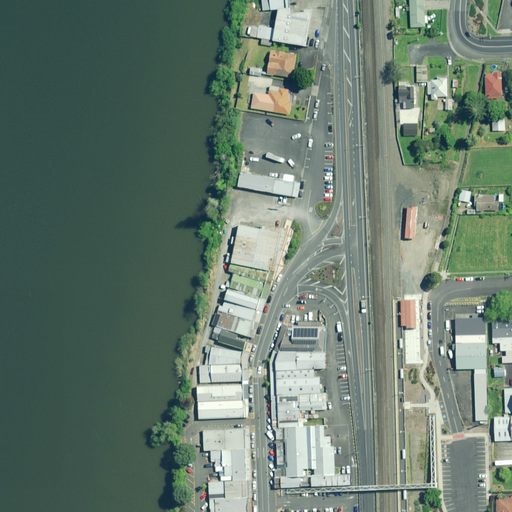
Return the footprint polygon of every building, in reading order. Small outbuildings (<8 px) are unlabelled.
[(263,0),(265,14),(291,11),(290,4),(305,2),(304,0),(263,0)] [(425,23),(427,22),(427,15),(424,15),(423,0),(409,0),(410,27),(425,27),(425,23)] [(312,17),(281,13),(276,48),(307,52),(312,17)] [(297,58),(274,55),(271,76),(295,79),(297,58)] [(261,74),(267,75),(267,71),(262,70),(262,68),(251,66),(250,74),(261,76),(261,74)] [(426,82),(427,66),(417,66),(416,82),(426,82)] [(501,99),(501,73),(494,73),(494,74),(485,74),(485,99),(501,99)] [(439,79),(439,80),(431,80),(431,81),(427,81),(427,94),(431,94),(431,99),(437,99),(437,96),(447,97),(447,79),(439,79)] [(403,102),(403,108),(409,108),(409,111),(414,111),(414,86),(409,86),(409,82),(399,82),(399,102),(403,102)] [(255,96),(253,112),(291,116),(292,105),(289,104),(291,92),(281,91),(280,94),(271,93),(270,98),(255,96)] [(505,131),(505,117),(492,117),(492,130),(505,131)] [(298,185),(247,177),(244,192),(296,201),(298,185)] [(471,192),(460,190),(458,200),(469,202),(471,192)] [(494,195),(475,195),(474,206),(477,206),(477,211),(498,211),(498,202),(494,202),(494,195)] [(283,236),(245,230),(239,270),(276,277),(283,236)] [(268,287),(236,278),(232,292),(264,302),(268,287)] [(264,302),(232,292),(226,308),(256,323),(264,302)] [(404,300),(406,360),(417,360),(415,300),(404,300)] [(244,356),(256,323),(220,305),(213,329),(223,332),(217,350),(244,356)] [(482,318),(452,319),(453,370),(471,370),(483,370),(482,318)] [(511,322),(490,323),(490,344),(497,344),(497,364),(511,364),(511,322)] [(290,327),(281,354),(327,355),(328,328),(290,327)] [(208,370),(245,369),(244,356),(217,350),(207,348),(208,370)] [(327,355),(281,354),(277,364),(278,373),(316,373),(327,373),(327,355)] [(504,368),(494,367),(494,377),(504,377),(504,368)] [(201,388),(245,388),(245,369),(208,370),(201,370),(201,388)] [(484,422),(483,370),(471,370),(471,422),(484,422)] [(316,373),(278,373),(279,398),(321,396),(320,379),(316,379),(316,373)] [(201,404),(245,404),(245,388),(201,388),(201,404)] [(321,396),(279,398),(279,414),(302,413),(327,413),(327,396),(321,396)] [(245,423),(245,404),(201,404),(201,423),(245,423)] [(302,413),(279,414),(280,431),(281,431),(302,430),(302,413)] [(511,417),(495,418),(496,441),(511,440),(511,417)] [(302,430),(281,431),(282,481),(310,481),(309,429),(302,430)] [(323,429),(309,429),(310,481),(335,480),(334,450),(330,450),(330,437),(323,437),(323,429)] [(211,454),(252,454),(252,431),(205,431),(205,454),(211,454)] [(223,483),(251,483),(252,454),(211,454),(211,467),(223,467),(223,483)] [(212,500),(251,500),(251,483),(223,483),(209,483),(209,500),(212,500)] [(251,511),(251,500),(212,500),(211,511),(251,511)] [(511,511),(511,500),(494,502),(494,511),(511,511)]
